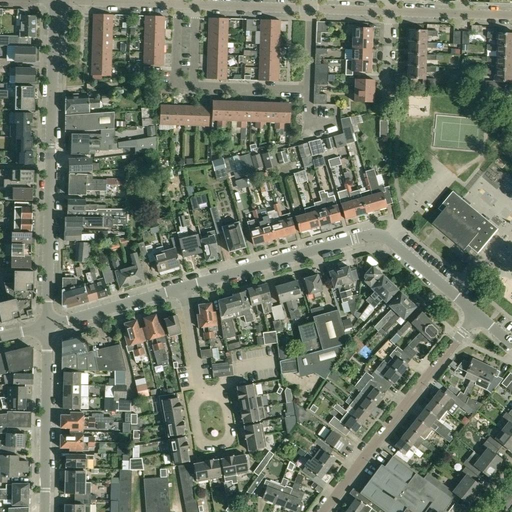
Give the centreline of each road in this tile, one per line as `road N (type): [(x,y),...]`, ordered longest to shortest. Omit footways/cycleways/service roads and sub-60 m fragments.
road 1 (residential): [(46,326),(54,0)]
road 2 (residential): [(324,511),(477,315)]
road 3 (unclassified): [(182,288),(351,239),(386,238)]
road 4 (residential): [(43,511),(46,326)]
road 5 (unclassified): [(46,326),(182,288)]
road 6 (unclassified): [(202,393),(192,412),(200,441),(211,447),(230,431),(222,393)]
road 7 (unclassified): [(177,5),(54,0)]
road 8 (unclassified): [(389,13),(511,18)]
